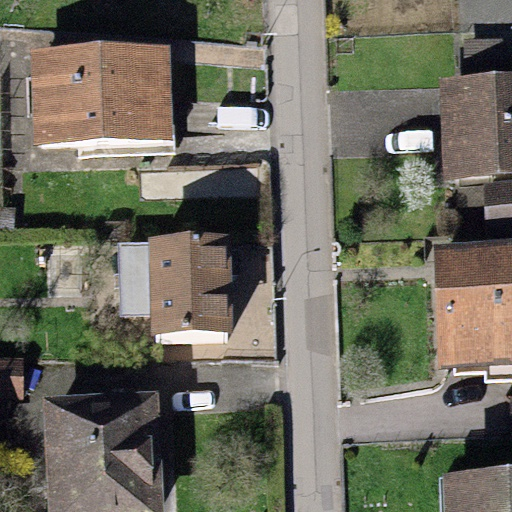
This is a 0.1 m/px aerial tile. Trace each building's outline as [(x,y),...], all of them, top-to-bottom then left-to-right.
[(466,48),(467,71),(498,70),(497,47),(466,48)] [(92,61),(38,61),(39,148),(172,146),(171,103),(164,103),(164,59),(119,60),(118,48),(91,48),(92,61)] [(462,102),(459,102),(459,174),(511,173),(511,101),(489,101),(488,93),(462,93),(462,102)] [(511,190),(484,191),(484,235),(511,234),(511,190)] [(152,318),(152,343),(227,343),(227,276),(240,275),(239,255),(225,255),(225,244),(121,245),(122,318),(152,318)] [(511,256),(441,260),(446,373),(511,370),(511,256)] [(26,370),(0,370),(0,402),(26,402),(26,370)] [(120,416),(54,417),(54,511),(155,511),(154,397),(120,397),(120,416)] [(511,511),(511,496),(450,498),(450,511),(511,511)]
